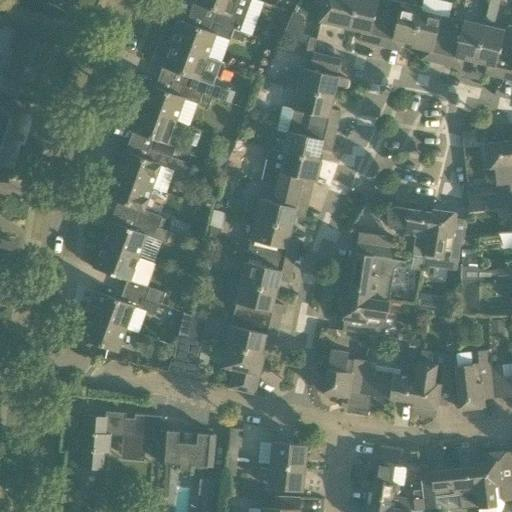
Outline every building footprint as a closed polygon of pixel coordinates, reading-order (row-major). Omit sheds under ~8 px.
[(210,21),(239,31),(250,0),(192,0),(192,3),(214,11),(210,21)] [(326,0),(321,22),(349,29),(356,0),(326,0)] [(379,46),(388,10),(376,7),(377,0),(356,0),(349,29),(361,31),(359,41),(379,46)] [(490,0),(485,21),(495,23),(500,0),(490,0)] [(401,2),(401,3),(390,1),(388,10),(379,46),(398,51),(401,41),(412,44),(411,46),(412,47),(421,10),(422,7),(401,2)] [(0,6),(0,26),(3,28),(8,9),(0,6)] [(441,15),(421,10),(412,47),(423,50),(421,59),(441,64),(452,19),(441,16),(441,15)] [(303,16),(293,12),(283,36),(308,43),(306,50),(313,52),(317,39),(310,37),(310,36),(304,34),(303,16)] [(474,62),(483,25),(463,20),(463,21),(452,19),(441,64),(461,69),(463,59),(474,62)] [(169,43),(206,57),(214,34),(229,39),(229,37),(242,42),(245,34),(239,31),(210,21),(207,31),(177,20),(169,43)] [(505,79),(511,48),(511,26),(509,25),(504,30),(483,25),(474,62),(486,65),(484,74),(505,79)] [(59,45),(40,38),(19,30),(13,46),(12,47),(16,49),(6,75),(0,72),(0,93),(1,91),(17,97),(22,84),(37,90),(46,68),(49,70),(59,45)] [(271,34),(268,42),(276,45),(279,37),(271,34)] [(179,85),(212,97),(212,96),(225,102),(229,91),(206,82),(198,79),(206,57),(169,43),(160,66),(183,75),(179,85)] [(306,50),(303,64),(337,72),(340,59),(313,52),(306,50)] [(297,89),(333,97),(336,85),(346,88),(348,79),(302,68),(299,78),(281,74),(278,84),(297,88),(297,89)] [(138,107),(176,121),(184,99),(198,104),(208,107),(212,97),(179,85),(176,95),(146,84),(138,107)] [(297,89),(292,109),(282,106),(280,117),(336,129),(340,111),(330,109),(333,97),(297,89)] [(12,110),(0,106),(0,162),(12,166),(22,134),(25,135),(24,138),(25,138),(31,116),(12,110)] [(179,160),(183,149),(175,147),(175,146),(168,143),(176,121),(138,107),(129,131),(152,139),(149,149),(179,160)] [(282,151),(321,161),(321,160),(318,160),(321,148),(331,151),(336,129),(280,117),(277,130),(286,132),(282,151)] [(222,175),(235,144),(224,139),(221,146),(216,144),(209,162),(214,164),(211,171),(222,175)] [(511,196),(511,171),(511,168),(511,167),(509,144),(509,141),(484,144),(487,168),(494,168),(496,186),(468,189),(469,201),(475,200),(511,196)] [(151,188),(166,193),(174,171),(183,174),(187,163),(179,160),(149,149),(145,159),(122,150),(114,174),(151,188)] [(269,149),(261,181),(310,193),(313,181),(316,181),(321,161),(282,151),(269,149)] [(157,228),(161,217),(143,210),(151,188),(114,174),(105,197),(139,209),(135,219),(157,228)] [(259,200),(255,217),(292,225),(294,216),(304,219),(310,193),(261,181),(257,200),(259,200)] [(499,233),(511,231),(511,196),(475,200),(476,209),(484,208),(485,210),(496,209),(499,233)] [(387,214),(385,215),(386,231),(402,230),(405,230),(404,233),(427,237),(428,237),(432,213),(431,213),(389,206),(387,214)] [(462,253),(464,237),(466,225),(454,223),(456,213),(431,210),(431,213),(432,213),(428,237),(427,237),(424,259),(423,266),(460,271),(461,266),(462,253)] [(205,244),(208,230),(211,219),(194,214),(190,230),(195,231),(193,241),(205,244)] [(248,251),(294,262),(298,242),(289,240),(292,225),(255,217),(250,240),(251,240),(248,251)] [(172,218),(168,230),(187,237),(191,225),(172,218)] [(138,258),(146,236),(153,239),(153,238),(167,243),(171,232),(157,228),(135,219),(131,229),(109,221),(100,244),(138,258)] [(393,249),(394,238),(384,236),(382,247),(393,249)] [(474,236),(464,237),(462,253),(461,266),(463,266),(462,281),(479,282),(497,283),(498,286),(511,284),(511,267),(496,269),(496,270),(484,271),(476,266),(476,250),(475,250),(474,236)] [(130,281),(130,280),(138,258),(100,244),(92,267),(126,280),(130,281)] [(349,296),(348,296),(373,300),(373,299),(389,302),(395,268),(403,262),(391,259),(393,249),(382,247),(381,257),(355,253),(349,296)] [(239,283),(276,291),(279,280),(289,282),(294,262),(248,251),(244,250),(242,262),(244,263),(239,283)] [(203,258),(201,272),(211,273),(213,260),(203,258)] [(414,258),(412,268),(422,270),(423,266),(424,259),(414,258)] [(159,303),(163,292),(149,287),(130,280),(130,281),(126,280),(123,290),(159,303)] [(479,282),(462,281),(461,299),(478,300),(479,282)] [(234,314),(279,325),(283,305),(273,303),(276,291),(239,283),(235,303),(237,303),(234,314)] [(88,315),(126,329),(134,306),(156,314),(159,303),(123,290),(119,300),(97,291),(88,315)] [(447,290),(446,298),(455,299),(456,292),(447,290)] [(422,295),(423,304),(442,302),(441,293),(422,295)] [(349,296),(345,295),(342,320),(343,320),(342,330),(361,334),(379,336),(381,325),(378,325),(379,319),(387,320),(389,302),(373,299),(373,300),(348,296),(349,296)] [(189,337),(194,317),(183,313),(178,335),(172,358),(186,361),(189,337)] [(228,346),(261,354),(264,343),(274,345),(279,325),(234,314),(231,325),(229,325),(224,346),(228,347),(228,346)] [(88,315),(80,338),(117,352),(126,329),(88,315)] [(189,337),(186,361),(196,363),(201,340),(189,337)] [(264,354),(261,354),(228,346),(228,347),(223,367),(233,369),(228,388),(255,395),(264,354)] [(360,393),(365,361),(354,359),(354,360),(347,359),(348,353),(330,350),(324,393),(348,397),(349,391),(360,393)] [(470,364),(454,366),(459,410),(483,407),(482,399),(494,398),(495,398),(492,376),(491,366),(489,350),(469,352),(470,364)] [(375,363),(365,361),(360,393),(370,394),(370,396),(412,402),(413,402),(417,378),(400,376),(401,370),(375,366),(375,363)] [(412,402),(412,405),(421,406),(420,414),(435,417),(440,384),(434,383),(436,365),(419,362),(417,378),(413,402),(412,402)] [(511,395),(511,363),(491,366),(492,376),(502,375),(504,397),(511,395)] [(451,382),(449,367),(444,366),(441,381),(451,382)] [(162,439),(162,430),(164,416),(134,414),(134,419),(125,418),(126,413),(106,411),(105,416),(85,415),(84,432),(78,431),(77,450),(82,450),(81,467),(102,469),(104,452),(109,453),(111,435),(162,439)] [(230,428),(227,460),(236,461),(237,447),(241,447),(242,429),(230,428)] [(162,430),(162,439),(160,463),(181,465),(181,469),(191,470),(191,465),(212,467),(215,434),(192,433),(192,436),(184,435),(184,432),(162,430)] [(260,442),(258,463),(269,465),(305,468),(307,445),(272,441),(272,443),(260,442)] [(377,462),(370,504),(394,509),(394,508),(410,511),(410,508),(413,509),(413,510),(424,509),(423,499),(415,500),(396,497),(398,485),(391,484),(394,466),(401,468),(403,450),(379,446),(377,462)] [(473,464),(474,467),(476,491),(477,491),(478,507),(478,511),(500,511),(503,506),(504,502),(511,500),(511,475),(500,477),(497,453),(481,455),(482,463),(473,464)] [(236,461),(227,460),(226,474),(234,475),(236,461)] [(305,468),(269,465),(267,488),(302,491),(305,468)] [(431,474),(421,476),(422,489),(423,494),(423,499),(424,509),(425,509),(435,508),(434,498),(434,496),(453,494),(459,493),(461,509),(478,507),(477,491),(476,491),(474,467),(431,471),(431,474)] [(216,511),(219,481),(199,479),(198,496),(202,496),(200,511),(216,511)] [(260,508),(259,511),(296,511),(296,510),(299,510),(300,497),(273,496),(272,508),(260,508)]
